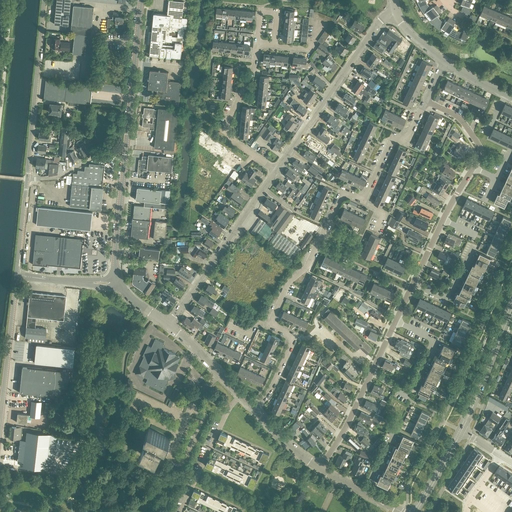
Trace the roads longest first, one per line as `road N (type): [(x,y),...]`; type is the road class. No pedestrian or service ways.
road 1 (residential): [(253,409),(294,338),(268,326),(288,283),(305,269),(341,192),(363,201),(393,137),(406,142),(426,101)]
road 2 (tertiary): [(115,279),(141,0)]
road 3 (unclassified): [(275,171),(375,26),(395,14)]
road 4 (unclassified): [(168,325),(275,171)]
road 5 (tertiary): [(44,0),(27,179)]
road 6 (residential): [(371,371),(407,396),(434,339),(394,322)]
road 7 (tertiary): [(16,276),(0,421)]
road 8 (tertiary): [(460,431),(511,304)]
road 9 (residential): [(412,285),(473,167)]
road 10 (residential): [(240,396),(180,511)]
